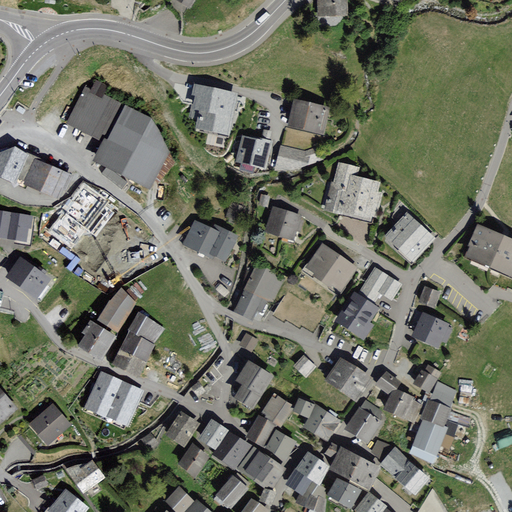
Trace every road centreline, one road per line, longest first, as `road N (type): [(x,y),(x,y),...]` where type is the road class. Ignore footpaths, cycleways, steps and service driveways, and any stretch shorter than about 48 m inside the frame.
road 1 (secondary): [(40,46),(67,31),(98,28),(209,52),(243,39),(285,0)]
road 2 (residential): [(201,303),(167,244),(133,208),(16,125)]
road 3 (residential): [(218,423),(76,358),(0,287)]
road 4 (residential): [(511,107),(489,172),(456,230),(410,283)]
road 5 (residential): [(373,373),(201,303)]
road 6 (residential): [(201,303),(226,350),(218,423)]
